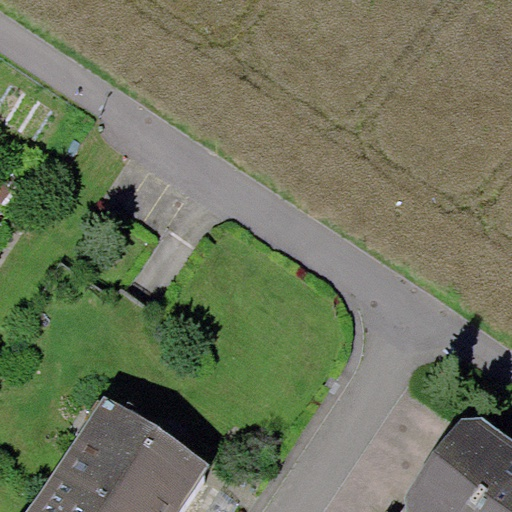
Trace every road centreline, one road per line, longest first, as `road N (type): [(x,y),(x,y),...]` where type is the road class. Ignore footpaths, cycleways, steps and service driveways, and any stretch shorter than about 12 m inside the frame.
road 1 (residential): [(0,41),(421,315)]
road 2 (residential): [(421,315),(288,511)]
